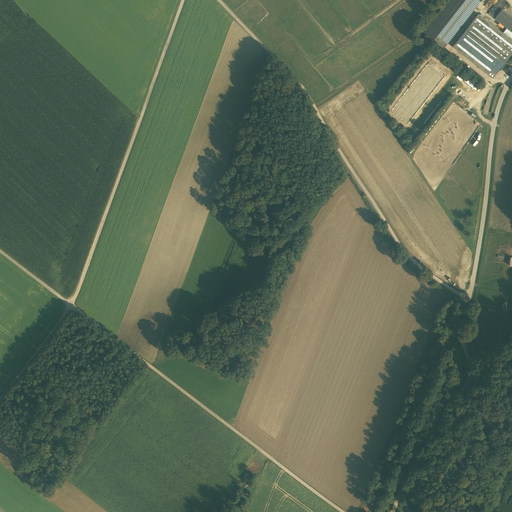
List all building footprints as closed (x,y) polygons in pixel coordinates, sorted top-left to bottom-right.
[(448,0),(422,33),(443,49),(480,2),(477,0),(448,0)] [(498,0),(495,5),(502,10),(508,2),(504,0),(498,0)] [(502,10),(495,5),(488,14),(494,19),(502,10)] [(494,19),(507,29),(511,33),(511,17),(502,10),(494,19)] [(511,53),(511,40),(503,34),(478,15),(472,23),(505,48),(511,53)] [(491,65),(505,48),(472,23),(459,40),(491,65)] [(511,33),(507,29),(503,34),(511,40),(511,33)] [(453,48),(493,79),(499,71),(491,65),(459,40),(453,48)] [(491,65),(499,71),(511,54),(511,53),(505,48),(491,65)]
